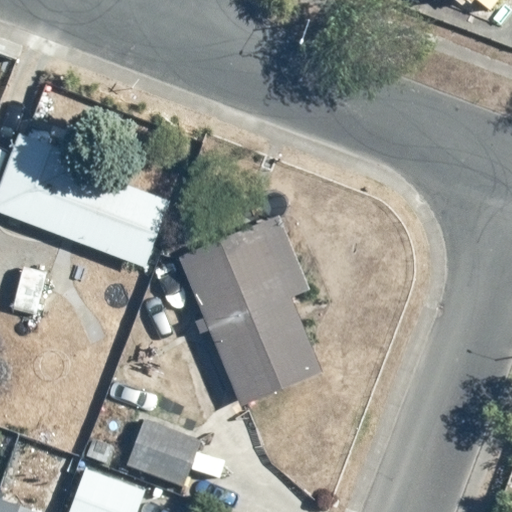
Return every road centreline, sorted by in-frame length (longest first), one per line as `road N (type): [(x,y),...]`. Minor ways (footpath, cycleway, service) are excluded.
road 1 (residential): [(140,26),(511,171)]
road 2 (residential): [(408,511),(511,220)]
